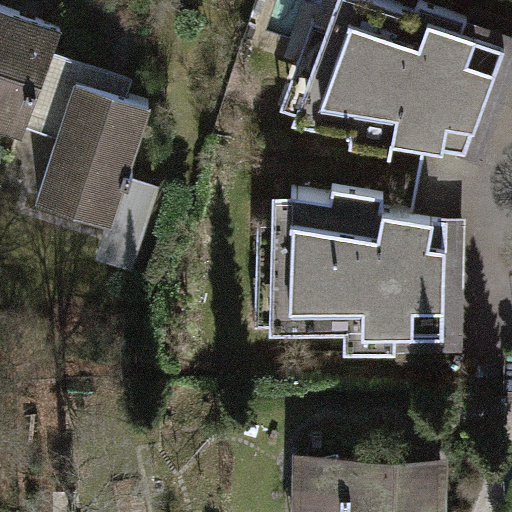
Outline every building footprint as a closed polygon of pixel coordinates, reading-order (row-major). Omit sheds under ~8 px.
[(480,151),(511,62),(511,41),(464,24),(468,12),(435,0),(417,0),(415,6),(398,0),(353,0),(343,28),(312,115),(311,117),(352,125),(350,137),(391,145),(393,132),(467,146),(480,151)] [(52,51),(61,26),(0,4),(0,124),(22,132),(27,120),(33,104),(52,51)] [(312,115),(343,28),(312,16),(281,104),(312,115)] [(126,166),(149,99),(99,82),(104,68),(52,51),(33,104),(66,115),(59,133),(39,194),(109,218),(122,179),(129,181),(133,169),(126,166)] [(33,104),(27,120),(59,133),(66,115),(33,104)] [(129,181),(122,179),(109,218),(98,254),(128,264),(153,190),(129,181)] [(289,323),(289,325),(345,326),(345,347),(396,348),(396,327),(459,328),(461,215),(447,215),(382,202),(384,189),(333,180),(331,193),(292,185),(292,216),(289,323)] [(256,322),(289,323),(292,216),(259,215),(256,322)] [(437,511),(439,458),(332,455),(331,493),(306,494),(305,511),(437,511)] [(306,455),(306,494),(331,493),(332,455),(306,455)]
